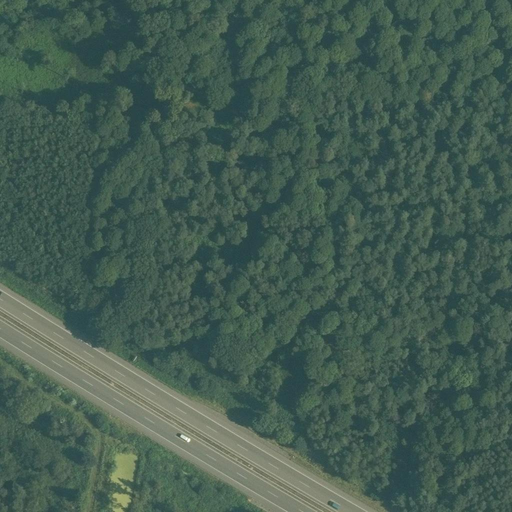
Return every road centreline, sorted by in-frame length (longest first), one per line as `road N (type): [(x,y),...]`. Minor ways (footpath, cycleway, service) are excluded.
road 1 (motorway): [(348,511),(0,300)]
road 2 (motorway): [(0,330),(298,511)]
road 3 (track): [(87,511),(100,445),(90,420),(0,366)]
